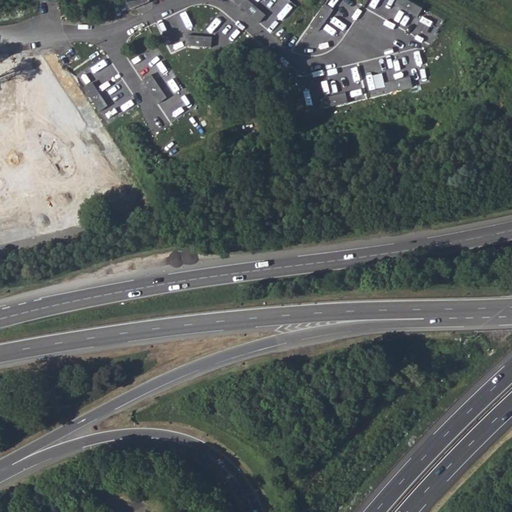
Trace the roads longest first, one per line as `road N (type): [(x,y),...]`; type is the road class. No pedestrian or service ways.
road 1 (trunk): [(11,464),(210,358),(310,331),(511,310)]
road 2 (track): [(511,120),(0,246)]
road 3 (motorway): [(511,230),(102,294),(0,318)]
road 4 (motorway): [(0,353),(251,317),(511,309)]
road 5 (trunk): [(11,464),(100,437),(168,434),(216,454),(259,511)]
road 6 (motorway): [(511,371),(375,511)]
road 7 (motorway): [(407,511),(511,404)]
